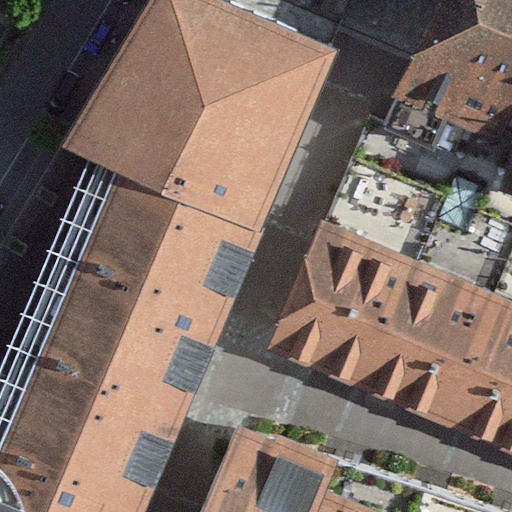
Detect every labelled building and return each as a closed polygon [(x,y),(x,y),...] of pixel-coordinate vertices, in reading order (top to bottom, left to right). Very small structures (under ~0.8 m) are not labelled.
[(118,165),(279,235),(359,45),(260,0),(162,0),(93,154),(118,165)] [(511,0),(440,0),(414,67),(411,76),(391,124),(469,155),(488,107),(511,118),(511,0)] [(381,119),(336,234),(511,304),(511,118),(488,107),(469,155),(391,124),(381,119)] [(175,479),(279,235),(118,165),(14,415),(175,479)] [(511,304),(336,234),(286,359),(511,449),(511,304)] [(161,511),(175,479),(14,415),(0,450),(0,511),(161,511)] [(511,511),(388,470),(248,434),(217,511),(511,511)]
